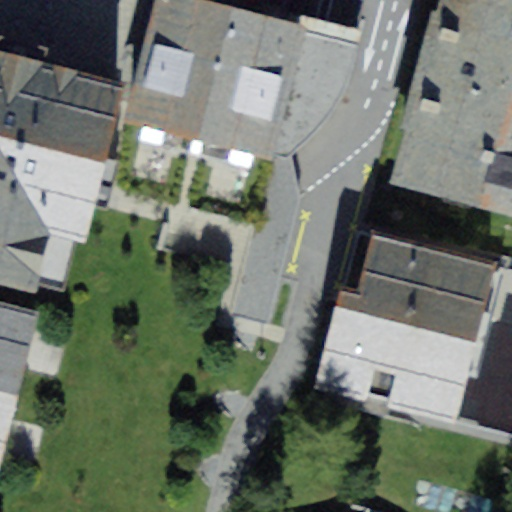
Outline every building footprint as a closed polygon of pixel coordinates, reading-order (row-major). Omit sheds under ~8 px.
[(202,0),(169,0),(135,117),(267,156),(305,30),(202,0)] [(511,0),(443,0),(400,168),(511,197),(511,0)] [(0,58),(0,277),(39,287),(53,229),(93,239),(130,90),(0,58)] [(347,299),(325,384),(511,431),(511,272),(380,239),(366,297),(364,304),(347,299)] [(0,308),(0,464),(38,318),(0,308)]
